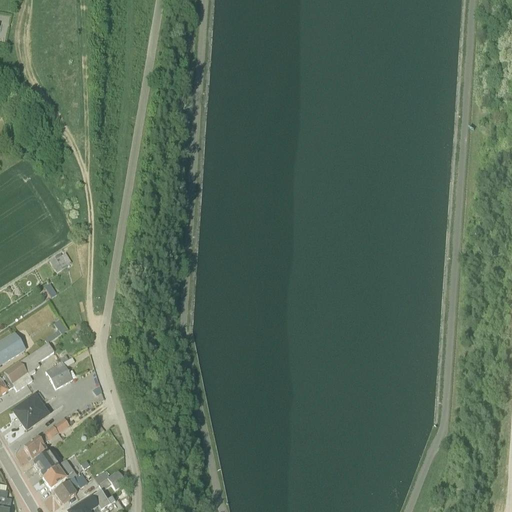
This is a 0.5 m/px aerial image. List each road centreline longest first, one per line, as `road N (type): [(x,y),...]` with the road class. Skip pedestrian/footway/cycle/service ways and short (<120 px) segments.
road 1 (track): [(23,0),(14,41),(33,92),(68,136),(85,185)]
road 2 (unclassified): [(136,511),(103,335)]
road 3 (track): [(85,185),(87,297),(103,335)]
